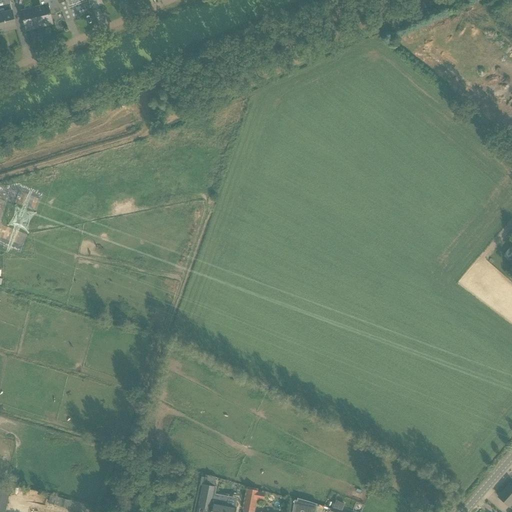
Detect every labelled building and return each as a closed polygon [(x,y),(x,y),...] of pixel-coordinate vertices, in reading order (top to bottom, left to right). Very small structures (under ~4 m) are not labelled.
[(12,11),(10,1),(13,0),(12,0),(0,0),(0,1),(4,1),(6,13),(0,14),(0,32),(16,28),(12,11)] [(52,24),(50,15),(61,11),(58,2),(56,0),(46,0),(48,5),(22,12),(26,30),(52,24)] [(65,0),(69,8),(78,5),(79,7),(85,4),(85,2),(87,2),(86,0),(65,0)] [(203,486),(199,506),(209,508),(211,509),(213,495),(215,488),(214,488),(216,483),(207,481),(207,478),(205,477),(203,486)] [(511,486),(510,485),(498,497),(510,507),(511,504),(511,486)] [(0,487),(0,511),(5,511),(10,490),(0,487)] [(266,493),(248,489),(243,511),(248,511),(254,511),(257,500),(264,502),(266,493)] [(209,508),(208,510),(209,510),(209,511),(211,511),(234,511),(236,507),(225,505),(226,498),(213,495),(211,509),(209,508)] [(315,511),(317,504),(297,498),(297,501),(294,500),(292,511),(315,511)] [(334,501),(331,508),(341,511),(344,504),(334,501)]
